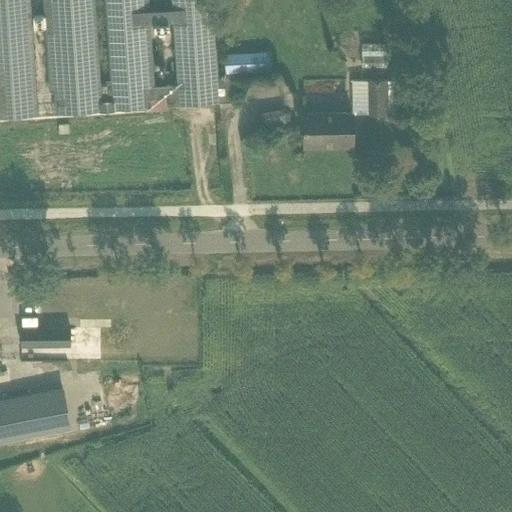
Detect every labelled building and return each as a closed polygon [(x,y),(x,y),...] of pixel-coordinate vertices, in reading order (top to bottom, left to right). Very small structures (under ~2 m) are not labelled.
[(0,0),(0,117),(38,116),(30,0),(0,0)] [(234,101),(233,82),(233,71),(223,72),(214,73),(209,0),(45,0),(49,40),(53,93),(55,93),(56,113),(100,110),(100,101),(112,100),(112,109),(146,107),(146,99),(165,98),(165,106),(234,101)] [(383,63),(384,42),(363,42),(362,62),(383,63)] [(268,50),(222,53),(223,72),(233,71),(270,69),(268,50)] [(369,80),(370,112),(385,111),(384,80),(369,80)] [(263,111),(264,124),(284,123),(284,110),(263,111)] [(351,112),(323,113),(303,113),(304,146),(352,145),(351,112)] [(15,301),(126,299),(127,311),(156,311),(156,300),(194,299),(194,282),(15,284),(15,301)] [(44,329),(20,329),(20,345),(44,345),(44,329)] [(0,399),(0,440),(69,426),(61,386),(7,398),(0,399)]
